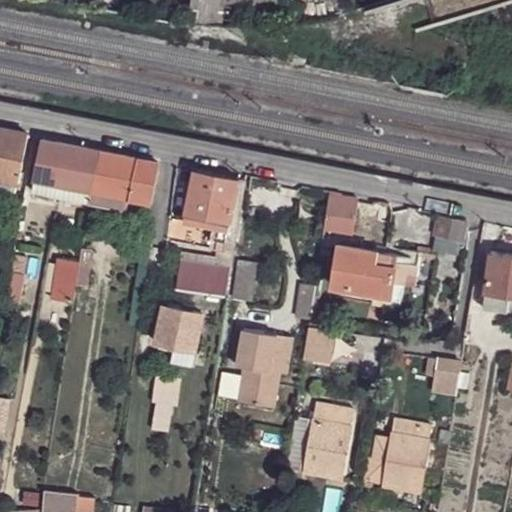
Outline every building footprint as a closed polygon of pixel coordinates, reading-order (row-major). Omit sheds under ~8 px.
[(289,0),(194,0),(190,23),(223,25),(224,0),(225,0),(279,21),(281,16),(301,20),(306,6),(289,0)] [(0,180),(18,184),(19,184),(21,181),(28,135),(0,128),(0,180)] [(37,180),(94,193),(101,150),(44,140),(37,180)] [(138,159),(101,150),(94,193),(128,198),(131,199),(138,159)] [(131,199),(154,203),(161,164),(138,159),(131,199)] [(187,214),(231,225),(240,178),(196,169),(187,214)] [(0,190),(14,194),(18,184),(0,180),(0,190)] [(92,203),(94,193),(37,180),(37,184),(36,191),(92,203)] [(326,228),(341,232),(348,195),(333,192),(326,228)] [(92,203),(127,210),(128,198),(94,193),(92,203)] [(436,233),(462,238),(466,218),(440,213),(436,233)] [(379,288),(392,292),(395,275),(396,267),(374,264),(377,251),(339,246),(332,286),(347,288),(379,294),(379,288)] [(93,250),(84,248),(82,260),(80,271),(89,272),(93,250)] [(398,256),(377,251),(374,264),(396,267),(397,263),(398,256)] [(511,255),(490,252),(483,291),(486,291),(511,295),(511,255)] [(49,296),(75,300),(80,271),(82,260),(55,255),(49,296)] [(224,297),(230,267),(180,258),(178,289),(224,297)] [(258,261),(241,258),(233,298),(251,301),(258,261)] [(417,278),(418,267),(408,265),(397,263),(396,267),(395,275),(407,277),(417,278)] [(308,320),(315,286),(299,284),(294,316),(308,320)] [(511,295),(486,291),(483,309),(511,314),(511,295)] [(174,346),(195,351),(202,314),(166,306),(157,343),(174,346)] [(306,326),(302,358),(330,364),(336,330),(306,326)] [(294,337),(241,328),(235,365),(242,367),(236,400),(275,407),(280,374),(287,374),(294,337)] [(192,362),(195,351),(174,346),(172,358),(192,362)] [(213,369),(215,358),(200,355),(197,367),(213,369)] [(436,358),(429,357),(426,374),(432,375),(436,358)] [(454,397),(460,361),(436,357),(436,358),(432,375),(429,393),(454,397)] [(170,405),(176,405),(181,380),(159,375),(153,402),(154,402),(170,405)] [(170,405),(154,402),(152,412),(169,416),(170,405)] [(303,472),(341,479),(351,426),(348,425),(348,417),(317,412),(316,418),(313,418),(307,445),(303,472)] [(382,486),(421,492),(429,438),(426,438),(427,430),(395,425),(395,432),(392,433),(386,460),(382,486)] [(382,486),(386,460),(374,457),(369,483),(382,486)] [(43,492),(39,511),(73,511),(76,498),(43,492)]
